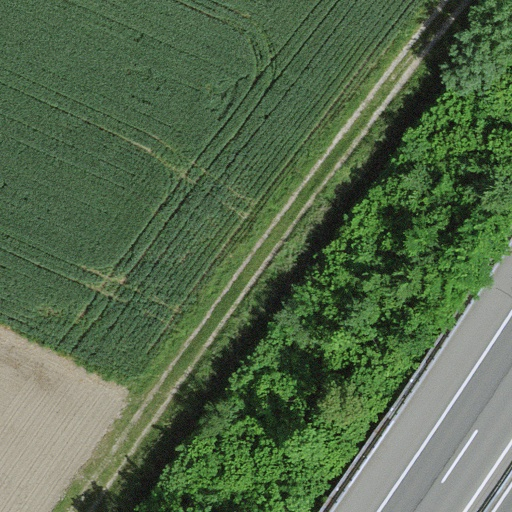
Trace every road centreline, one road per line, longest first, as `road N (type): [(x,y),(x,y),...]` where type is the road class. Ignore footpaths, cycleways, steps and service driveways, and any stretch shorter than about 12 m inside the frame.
road 1 (track): [(82,511),(455,0)]
road 2 (motorway): [(511,375),(420,511)]
